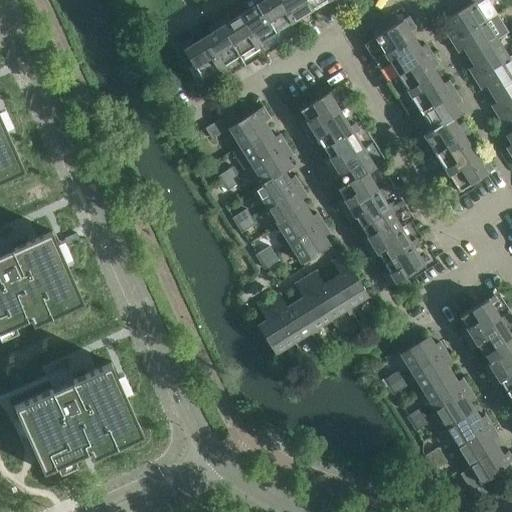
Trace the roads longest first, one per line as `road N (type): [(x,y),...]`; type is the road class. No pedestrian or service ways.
road 1 (unclassified): [(218,457),(193,421),(4,0)]
road 2 (residential): [(511,274),(477,216),(446,233),(330,40)]
road 3 (residential): [(202,115),(330,40)]
road 4 (unclassified): [(218,457),(98,511)]
